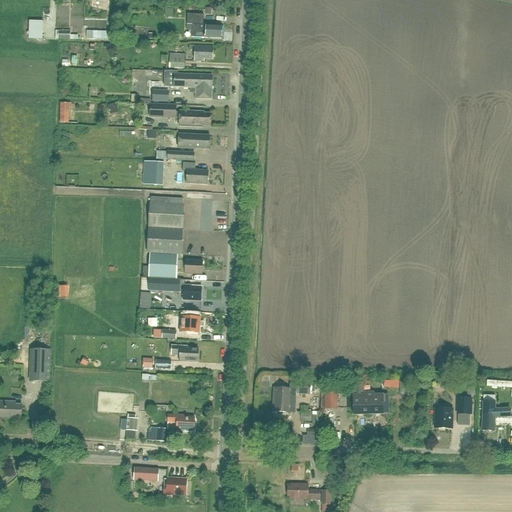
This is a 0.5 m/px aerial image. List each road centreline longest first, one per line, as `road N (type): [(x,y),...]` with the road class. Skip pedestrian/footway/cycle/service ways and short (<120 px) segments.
road 1 (tertiary): [(223,457),(248,0)]
road 2 (unclassified): [(511,454),(305,449),(295,458),(223,457)]
road 3 (track): [(223,457),(211,467),(0,457)]
road 4 (track): [(223,457),(0,436)]
